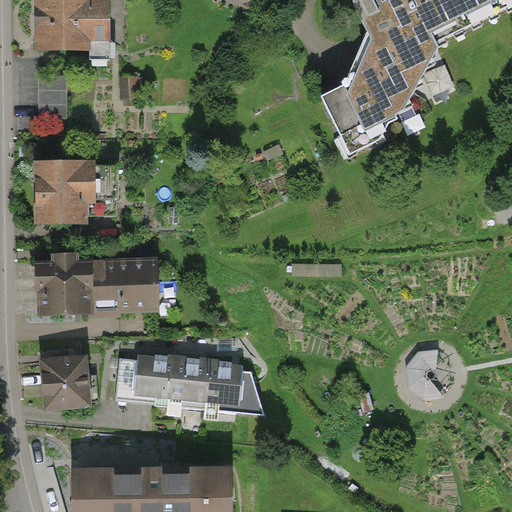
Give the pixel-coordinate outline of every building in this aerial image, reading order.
[(96,0),(33,0),(34,55),(97,55),(96,0)] [(511,0),(401,0),(386,8),(382,0),(356,0),(351,3),(365,31),(345,90),(322,101),(352,160),(378,147),(446,46),(511,13),(511,0)] [(67,122),(66,76),(38,77),(39,122),(67,122)] [(96,164),(34,166),(35,229),(98,227),(96,164)] [(34,267),(37,321),(163,315),(161,261),(34,267)] [(444,344),(411,346),(414,392),(447,390),(444,344)] [(89,360),(41,364),(45,414),(93,410),(89,360)] [(119,381),(116,403),(266,417),(253,370),(120,360),(119,381)] [(73,471),(73,511),(231,511),(231,470),(73,471)]
